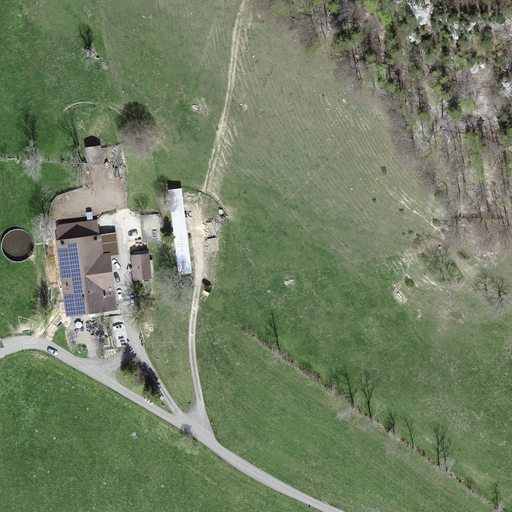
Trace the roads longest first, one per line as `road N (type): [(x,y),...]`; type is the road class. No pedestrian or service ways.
road 1 (unclassified): [(0,344),(40,343),(335,511)]
road 2 (track): [(245,0),(206,184),(192,325)]
road 3 (track): [(119,166),(97,0)]
